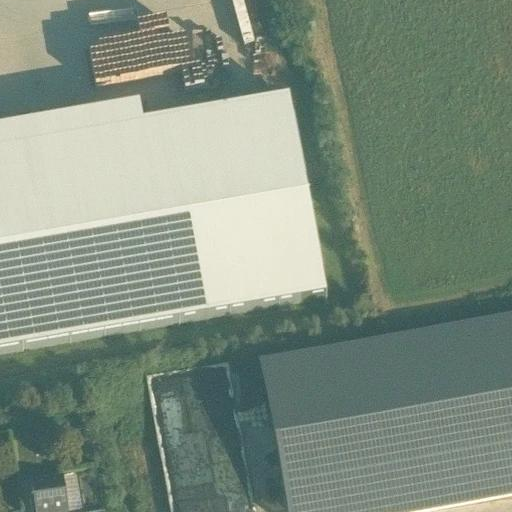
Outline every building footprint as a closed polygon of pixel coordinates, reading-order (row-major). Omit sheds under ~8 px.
[(204,90),(195,1),(74,13),(81,92),(131,87),(133,107),(172,103),(173,114),(237,108),(235,87),(204,90)] [(0,159),(0,355),(327,294),(291,105),(0,159)] [(511,320),(258,368),(285,511),(454,511),(511,501),(511,320)] [(62,484),(66,511),(81,511),(76,482),(62,484)] [(31,489),(34,511),(66,511),(62,484),(31,489)]
